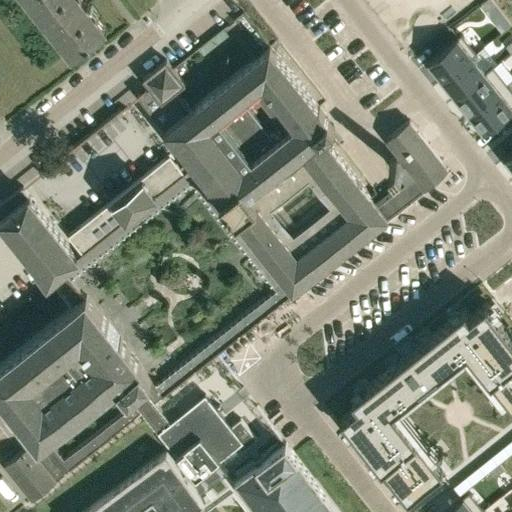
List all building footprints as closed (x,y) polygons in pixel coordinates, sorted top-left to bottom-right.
[(26,0),(37,12),(38,11),(62,42),(61,43),(72,57),(106,30),(96,17),(98,16),(87,3),(86,4),(82,0),(26,0)] [(492,0),(486,0),(480,5),(485,11),(495,4),(492,0)] [(337,72),(369,52),(337,1),(305,21),(337,72)] [(458,37),(427,61),(442,80),(472,56),(476,53),(461,34),(458,37)] [(0,224),(47,283),(53,278),(74,303),(0,363),(0,398),(6,405),(0,409),(14,427),(20,423),(37,445),(31,450),(27,446),(5,463),(33,498),(71,467),(63,458),(49,441),(120,386),(196,477),(201,473),(218,493),(230,484),(214,463),(238,445),(242,450),(257,438),(241,417),(232,425),(206,392),(201,396),(164,352),(145,329),(93,265),(191,187),(285,302),(446,170),(407,122),(385,140),(397,155),(390,161),(399,172),(406,182),(379,203),(372,194),(324,135),(335,126),(330,120),(298,80),(270,45),(190,109),(175,91),(185,83),(173,67),(167,59),(143,78),(144,79),(149,86),(146,88),(146,87),(137,94),(137,95),(188,159),(180,166),(171,154),(115,199),(114,198),(68,235),(67,235),(30,192),(28,194),(23,186),(0,204),(0,224)] [(472,56),(442,80),(455,97),(486,73),(472,56)] [(486,73),(455,97),(469,114),(507,84),(493,67),(486,73)] [(511,90),(507,84),(469,114),(483,133),(511,109),(511,90)] [(511,151),(503,158),(511,168),(511,151)] [(358,402),(343,415),(409,498),(443,471),(393,408),(468,349),(511,404),(511,333),(486,301),(471,314),(465,307),(353,396),(358,402)] [(121,446),(127,458),(156,443),(149,431),(121,446)] [(338,511),(286,442),(234,480),(258,511),(190,511),(205,502),(167,450),(82,511),(338,511)] [(500,463),(490,471),(495,477),(505,469),(500,463)] [(463,497),(444,511),(482,511),(484,511),(469,492),(463,497)]
